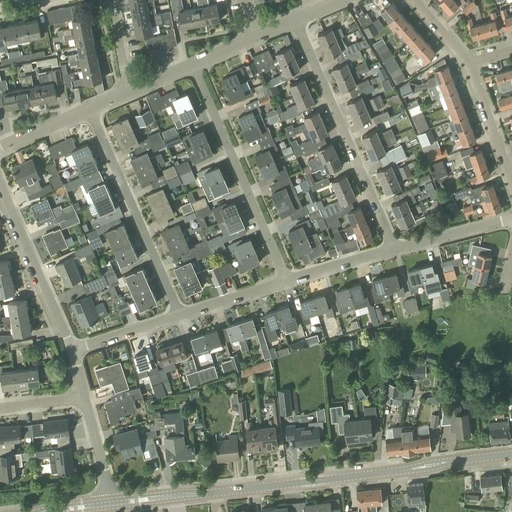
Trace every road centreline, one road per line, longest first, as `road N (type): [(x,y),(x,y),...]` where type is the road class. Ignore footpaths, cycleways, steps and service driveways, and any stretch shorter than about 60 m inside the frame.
road 1 (unclassified): [(112,505),(511,454)]
road 2 (residential): [(393,248),(296,19)]
road 3 (residential): [(285,281),(191,63)]
road 4 (residential): [(179,315),(90,109)]
road 5 (residential): [(71,351),(0,183)]
road 6 (residential): [(511,182),(469,61)]
road 7 (residential): [(393,248),(511,218)]
